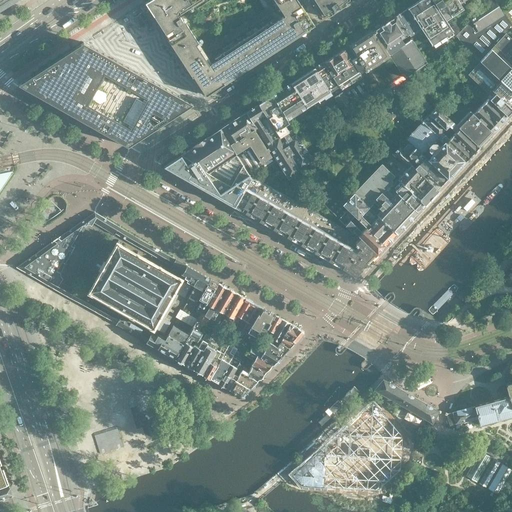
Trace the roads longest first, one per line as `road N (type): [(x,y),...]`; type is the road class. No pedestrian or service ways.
road 1 (residential): [(349,287),(152,171),(144,156),(389,0)]
road 2 (residential): [(511,122),(349,287)]
road 3 (primary): [(66,511),(0,311)]
road 4 (residential): [(220,417),(317,330),(349,287)]
road 5 (primary): [(0,72),(103,0)]
